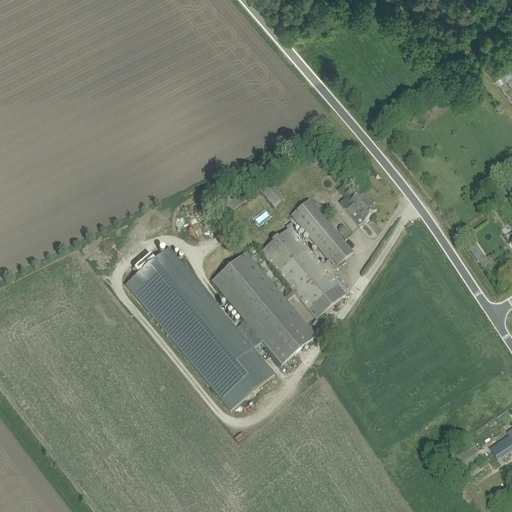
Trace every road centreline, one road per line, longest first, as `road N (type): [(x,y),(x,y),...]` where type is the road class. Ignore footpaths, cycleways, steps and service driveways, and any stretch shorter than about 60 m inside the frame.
road 1 (unknown): [(416,204),(282,381),(228,419),(185,382),(109,277),(110,260),(126,248),(191,245)]
road 2 (unclassified): [(493,315),(391,171),(245,0)]
